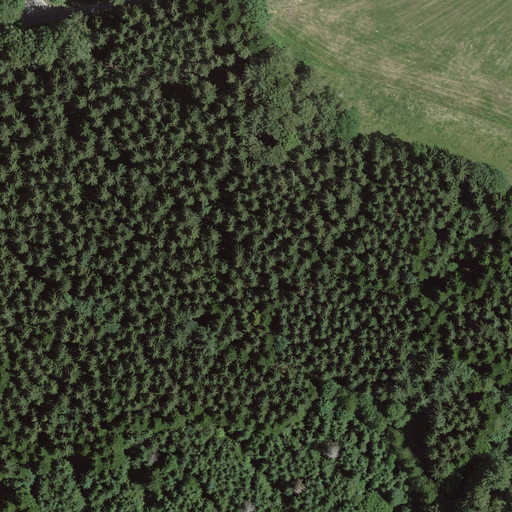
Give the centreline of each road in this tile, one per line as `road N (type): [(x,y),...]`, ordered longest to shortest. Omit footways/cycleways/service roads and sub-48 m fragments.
road 1 (track): [(511,331),(457,304),(255,249),(179,212),(0,56)]
road 2 (track): [(0,240),(109,315),(147,331),(349,380),(396,414),(445,494)]
road 3 (tertiary): [(0,24),(126,0)]
